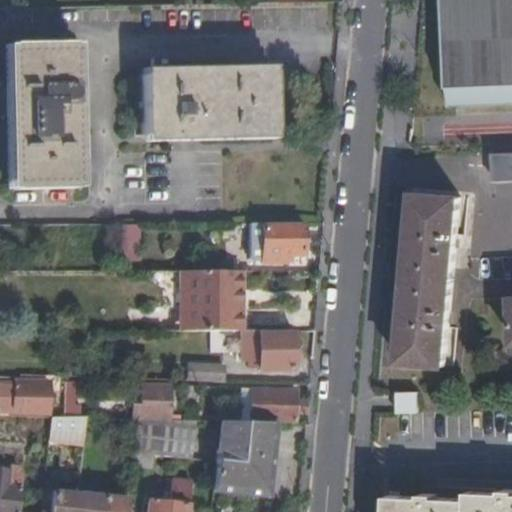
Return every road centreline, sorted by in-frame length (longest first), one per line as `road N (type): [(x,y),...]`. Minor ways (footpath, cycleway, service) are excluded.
road 1 (tertiary): [(372,0),(326,511)]
road 2 (unknown): [(355,166),(290,147),(105,163)]
